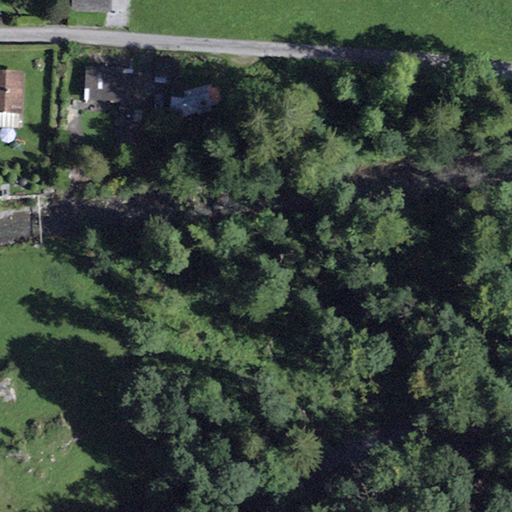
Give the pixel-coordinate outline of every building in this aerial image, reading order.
[(174,64),(151,63),(150,82),(172,83),(174,64)] [(109,91),(108,101),(121,101),(122,71),(87,70),(86,90),(109,91)] [(0,110),(18,112),(19,78),(0,77),(0,110)] [(173,114),(214,115),(214,86),(173,86),(173,114)] [(86,100),(108,101),(109,91),(86,90),(86,100)]
